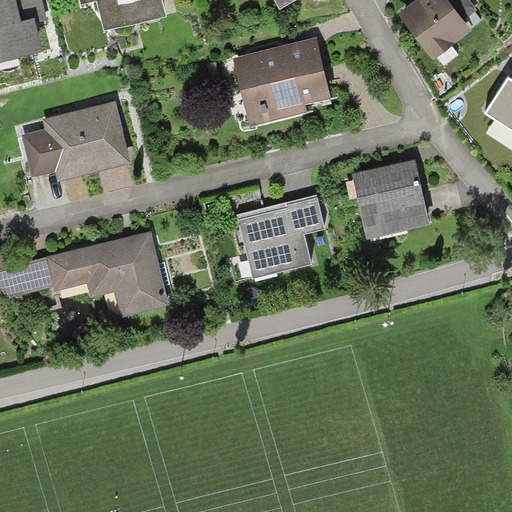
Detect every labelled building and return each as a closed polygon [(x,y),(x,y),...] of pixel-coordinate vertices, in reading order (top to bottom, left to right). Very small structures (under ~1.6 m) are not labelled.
[(0,0),(0,62),(36,54),(29,25),(42,22),(37,0),(0,0)] [(75,0),(77,8),(91,4),(99,34),(160,19),(155,0),(75,0)] [(297,0),(268,0),(275,12),(297,0)] [(442,0),(415,0),(393,16),(426,63),(467,35),(442,0)] [(314,41),(230,59),(245,126),(298,114),(297,107),(328,100),(314,41)] [(511,80),(511,81),(489,115),(511,130),(511,80)] [(110,104),(39,123),(41,131),(16,137),(27,180),(51,174),(53,183),(126,165),(110,104)] [(418,156),(355,170),(368,231),(431,217),(418,156)] [(318,192),(240,212),(256,275),(314,261),(306,229),(326,224),(318,192)] [(147,234),(42,260),(50,291),(84,282),(88,299),(109,294),(115,319),(165,306),(147,234)]
